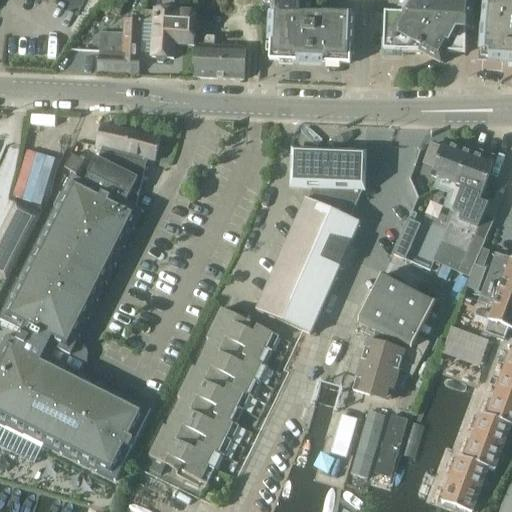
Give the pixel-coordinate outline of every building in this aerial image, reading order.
[(117,19),(126,0),(104,0),(99,10),(117,19)] [(304,14),(303,1),(275,0),(273,0),(272,15),(300,14),(304,14)] [(475,0),(410,0),(402,15),(474,21),(475,0)] [(503,60),(503,64),(511,64),(511,0),(487,0),(483,58),(503,60)] [(196,47),(199,10),(158,6),(154,58),(157,58),(159,63),(163,63),(168,59),(175,59),(176,46),(196,47)] [(352,14),(322,13),(322,14),(304,14),(300,14),(272,15),(269,15),(268,36),(272,36),(272,41),(271,60),(298,61),(298,60),(322,62),(349,63),(352,14)] [(473,33),(474,21),(402,15),(385,14),(384,51),(420,53),(421,52),(443,65),(444,63),(442,62),(459,32),(473,33)] [(139,72),(142,22),(126,21),(123,52),(101,51),(100,69),(139,72)] [(213,47),(214,38),(206,38),(205,47),(198,46),(196,77),(243,80),(245,49),(213,47)] [(154,161),(160,141),(101,126),(96,146),(101,147),(98,161),(97,160),(84,184),(72,178),(0,319),(0,321),(1,322),(0,324),(0,424),(114,483),(129,452),(131,452),(137,441),(135,440),(150,411),(79,375),(85,363),(80,361),(85,352),(74,347),(142,213),(134,209),(147,159),(154,161)] [(432,147),(425,165),(434,168),(430,180),(437,182),(434,192),(449,197),(452,187),(459,189),(471,155),(444,145),(442,150),(432,147)] [(364,189),(365,155),(293,153),(291,187),(314,187),(308,201),(305,200),(256,312),(310,336),(359,225),(347,219),(360,189),(364,189)] [(455,215),(435,263),(468,278),(483,243),(493,220),(482,216),(485,207),(477,204),(493,161),(472,153),(471,155),(459,189),(463,191),(453,213),(455,215)] [(75,174),(82,161),(72,155),(64,169),(75,174)] [(16,205),(0,236),(0,278),(6,281),(39,217),(16,205)] [(406,261),(414,243),(401,237),(393,256),(406,261)] [(510,261),(496,256),(479,305),(493,310),(488,323),(489,323),(484,336),(503,343),(508,329),(511,330),(511,260),(511,261),(510,261)] [(486,271),(475,267),(467,289),(478,293),(486,271)] [(384,278),(360,326),(376,334),(374,341),(405,351),(399,372),(412,379),(429,345),(416,340),(435,303),(384,278)] [(237,319),(221,311),(205,340),(210,342),(195,371),(192,369),(176,399),(180,401),(166,429),(163,428),(148,456),(176,471),(174,475),(197,487),(199,482),(206,485),(221,457),(223,458),(239,428),(235,426),(250,398),(253,400),(268,371),(263,369),(278,340),(271,336),(274,331),(240,313),(237,319)] [(374,341),(358,392),(391,400),(399,372),(405,351),(374,341)] [(501,374),(511,378),(511,351),(510,351),(501,374)] [(493,396),(511,403),(511,378),(501,374),(493,396)] [(511,403),(493,396),(485,419),(508,427),(511,427),(511,403)] [(389,418),(370,412),(351,477),(372,482),(389,418)] [(508,427),(485,419),(479,416),(471,439),(500,450),(508,427)] [(408,423),(392,419),(375,478),(391,482),(408,423)] [(463,461),(486,471),(492,473),(500,450),(471,439),(463,461)] [(486,471),(463,461),(457,459),(449,482),(478,493),(486,471)] [(511,511),(511,478),(500,511),(511,511)] [(471,511),(478,493),(449,482),(440,505),(459,511),(471,511)] [(112,511),(114,511),(123,495),(118,492),(109,510),(112,511)]
